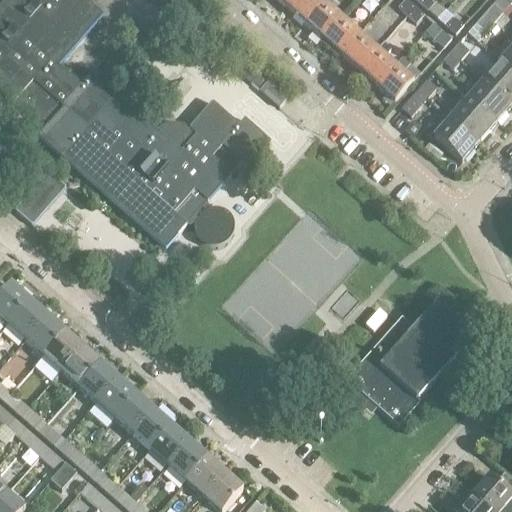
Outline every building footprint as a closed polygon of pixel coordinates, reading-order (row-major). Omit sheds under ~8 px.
[(157,134),(133,112),(100,84),(95,79),(83,92),(59,70),(103,21),(84,4),(88,0),(10,0),(0,12),(0,93),(15,107),(17,103),(40,124),(47,130),(38,139),(65,162),(65,163),(78,174),(165,251),(185,229),(194,228),(194,231),(194,234),(194,237),(196,241),(199,245),(201,247),(203,249),(209,252),(215,252),(219,251),(223,250),(226,248),(229,245),(232,240),(233,235),(234,230),(233,227),(232,223),(229,219),(225,216),(223,214),(218,212),(214,212),(211,212),(207,204),(240,167),(247,173),(271,146),(244,123),(239,128),(214,106),(191,132),(185,128),(177,126),(170,126),(163,129),(157,134)] [(273,0),(286,11),(294,0),(273,0)] [(316,0),(294,0),(286,11),(303,27),(323,5),(316,0)] [(422,0),(418,5),(428,13),(436,4),(430,0),(422,0)] [(407,19),(415,10),(406,2),(398,11),(407,19)] [(323,5),(303,27),(321,42),(340,21),(323,5)] [(493,26),(502,16),(492,8),(484,18),(493,26)] [(416,27),(424,18),(415,10),(407,19),(416,27)] [(493,26),(484,18),(476,27),(485,35),(493,26)] [(340,21),(321,42),(339,58),(358,37),(340,21)] [(454,21),(446,30),(455,38),(463,29),(454,21)] [(451,42),(442,34),(433,26),(425,34),(434,42),(434,43),(443,51),(451,42)] [(358,37),(339,58),(357,74),(377,53),(358,37)] [(377,53),(357,74),(375,90),(394,69),(385,60),(392,52),(384,45),(377,53)] [(460,64),(469,54),(459,45),(451,55),(460,64)] [(511,54),(502,67),(511,76),(511,54)] [(460,64),(451,55),(442,64),(452,73),(460,64)] [(402,61),(394,69),(375,90),(394,107),(413,85),(402,76),(410,67),(402,61)] [(511,76),(502,67),(485,85),(511,109),(511,76)] [(251,85),(259,93),(279,111),(287,102),(267,84),(266,85),(257,77),(251,85)] [(418,92),(427,101),(436,91),(426,83),(418,92)] [(511,109),(485,85),(469,104),(496,129),(511,110),(511,109)] [(401,111),(411,120),(427,101),(418,92),(401,111)] [(456,107),(462,112),(452,123),(480,147),(496,129),(469,104),(463,99),(456,107)] [(452,123),(435,142),(463,167),(480,147),(452,123)] [(66,190),(48,174),(15,213),(33,228),(66,190)] [(29,305),(11,288),(0,300),(0,321),(8,329),(29,305)] [(47,320),(29,305),(8,329),(26,344),(47,320)] [(418,405),(476,341),(438,308),(415,334),(403,323),(347,384),(399,431),(421,407),(418,405)] [(65,336),(47,320),(26,344),(43,360),(65,336)] [(83,352),(65,336),(43,360),(61,376),(83,352)] [(100,367),(83,352),(61,376),(79,392),(100,367)] [(118,383),(100,367),(79,392),(96,407),(92,411),(93,411),(118,383)] [(136,399),(118,383),(93,411),(100,418),(103,413),(114,423),(136,399)] [(12,396),(0,386),(0,400),(4,405),(12,396)] [(29,412),(12,396),(4,405),(22,420),(29,412)] [(154,414),(136,399),(114,423),(131,438),(125,444),(126,445),(154,414)] [(0,424),(40,459),(47,451),(0,409),(0,424)] [(47,428),(29,412),(22,420),(40,436),(47,428)] [(171,430),(154,414),(126,445),(135,452),(140,446),(150,454),(171,430)] [(65,443),(47,428),(40,436),(57,452),(65,443)] [(189,446),(171,430),(150,454),(167,469),(160,477),(161,477),(189,446)] [(82,459),(65,443),(57,452),(75,467),(82,459)] [(207,462),(189,446),(161,477),(169,484),(175,476),(185,486),(207,462)] [(65,467),(47,451),(40,459),(58,476),(65,467)] [(100,475),(82,459),(75,467),(93,483),(100,475)] [(224,477),(207,462),(185,486),(203,501),(224,477)] [(58,476),(50,485),(62,495),(77,477),(65,467),(58,476)] [(118,490),(100,475),(93,483),(111,499),(118,490)] [(226,511),(243,493),(224,477),(203,501),(215,511),(226,511)] [(511,500),(489,481),(472,500),(486,511),(505,511),(511,502),(511,500)] [(106,503),(88,487),(81,495),(98,511),(106,503)] [(130,511),(136,506),(118,490),(111,499),(125,511),(130,511)] [(24,511),(7,496),(0,504),(0,511),(24,511)] [(486,511),(472,500),(466,507),(462,504),(454,511),(486,511)] [(116,511),(106,503),(98,511),(99,511),(116,511)]
